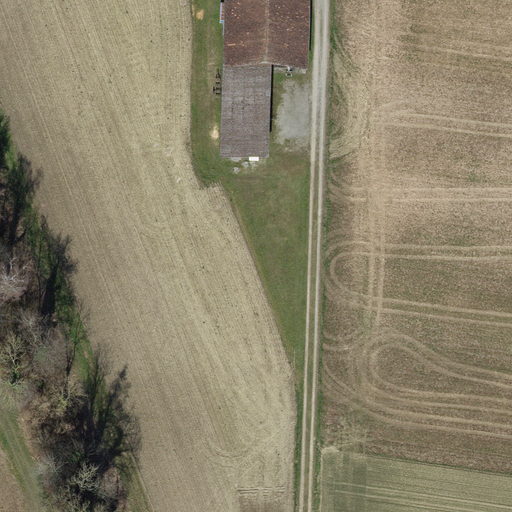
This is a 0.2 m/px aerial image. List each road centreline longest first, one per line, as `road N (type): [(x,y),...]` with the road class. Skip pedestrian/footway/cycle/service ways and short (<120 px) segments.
road 1 (track): [(334,0),(306,511)]
road 2 (track): [(43,511),(0,400)]
